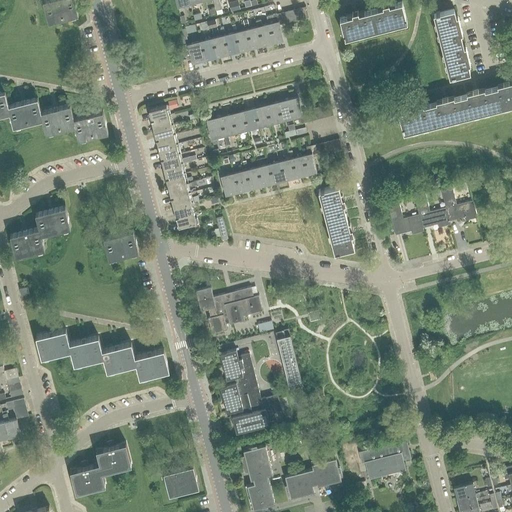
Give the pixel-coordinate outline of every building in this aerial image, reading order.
[(78,14),(74,0),(44,0),(43,0),(49,22),(78,14)] [(213,0),(216,10),(222,9),(219,0),(213,0)] [(238,0),(237,0),(229,2),(231,11),(240,9),(238,0)] [(370,10),(375,29),(391,25),(406,22),(407,21),(406,19),(407,19),(406,16),(405,16),(402,2),(397,3),(395,3),(389,5),(388,2),(388,3),(387,3),(387,4),(383,5),(383,4),(382,4),(382,7),(377,8),(375,8),(370,10)] [(306,6),(300,7),(303,18),(309,17),(306,6)] [(300,7),(294,9),(297,20),(303,18),(300,7)] [(294,9),(288,10),(291,21),(297,20),(294,9)] [(436,13),(434,14),(438,30),(438,32),(442,45),(461,39),(460,36),(460,32),(458,28),(461,27),(460,26),(459,26),(459,24),(458,22),(459,21),(457,21),(455,13),(454,9),(437,13),(437,12),(435,13),(436,13)] [(288,10),(283,12),(285,22),(291,21),(288,10)] [(344,17),(339,18),(343,32),(343,33),(344,36),(345,38),(346,37),(345,37),(360,33),(375,29),(370,10),(367,11),(365,11),(358,13),(357,10),(357,11),(357,12),(353,13),(352,12),(351,12),(352,15),(346,16),(344,17)] [(283,12),(277,13),(280,24),(285,22),(283,12)] [(273,14),(267,16),(268,24),(270,31),(273,30),(276,40),(283,39),(284,39),(280,24),(277,13),(273,14)] [(215,18),(206,21),(208,29),(217,26),(215,19),(215,18)] [(206,21),(200,22),(200,23),(202,30),(208,29),(206,21)] [(262,25),(257,27),(259,34),(262,33),(264,43),(276,40),(273,30),(270,31),(268,24),(262,25)] [(257,27),(246,29),(248,37),(250,36),(253,46),(264,43),(262,33),(259,34),(257,27)] [(246,29),(234,32),(236,40),(239,39),(241,49),(253,46),(250,36),(248,37),(246,29)] [(226,34),(223,35),(225,42),(227,42),(230,52),(241,49),(239,39),(236,40),(234,32),(226,34)] [(223,35),(211,38),(213,45),(216,45),(218,55),(230,52),(227,42),(225,42),(223,35)] [(211,38),(200,41),(202,48),(204,48),(207,58),(218,55),(216,45),(213,45),(211,38)] [(461,39),(442,45),(446,60),(450,76),(452,75),(452,76),(456,75),(455,74),(456,74),(470,71),(469,66),(466,58),(469,57),(468,56),(468,57),(467,54),(467,52),(467,51),(465,52),(463,43),(461,39)] [(187,43),(183,44),(187,59),(191,58),(192,63),(193,63),(192,62),(207,58),(204,48),(202,48),(200,41),(188,44),(188,43),(187,43)] [(511,103),(511,82),(509,83),(509,81),(508,81),(508,82),(506,83),(504,83),(503,82),(503,85),(497,86),(496,87),(491,88),(496,108),(497,108),(504,106),(511,104),(511,103)] [(496,108),(491,88),(487,89),(485,89),(479,91),(478,88),(478,89),(478,90),(476,90),(473,91),(473,90),(472,90),(473,93),(467,94),(465,95),(461,96),(466,116),(481,112),(496,108)] [(0,114),(10,112),(8,105),(8,104),(5,91),(0,91),(0,114)] [(293,109),(290,109),(292,117),(298,115),(300,123),(305,122),(302,111),(298,96),(297,96),(298,97),(290,99),(293,109)] [(434,102),(430,104),(435,124),(435,123),(450,120),(466,116),(461,96),(456,97),(455,97),(448,99),(448,97),(447,97),(447,98),(445,98),(443,99),(442,98),(442,100),(436,102),(434,102)] [(13,126),(42,119),(42,118),(41,111),(38,97),(23,101),(8,104),(8,105),(10,112),(13,126)] [(171,114),(170,109),(178,107),(176,99),(168,101),(168,104),(149,109),(152,118),(151,118),(151,119),(171,114)] [(282,112),(279,112),(281,119),(292,117),(290,109),(293,109),(290,99),(279,101),(282,112)] [(270,115),(268,115),(269,122),(281,119),(279,112),(282,112),(279,101),(267,104),(270,115)] [(46,132),(75,125),(73,117),(74,117),(70,104),(56,107),(41,111),(42,118),(42,119),(46,132)] [(259,117),(256,118),(258,125),(269,122),(268,115),(270,115),(267,104),(256,107),(259,117)] [(331,104),(325,105),(328,116),(333,114),(331,104)] [(420,127),(435,124),(430,104),(426,105),(424,105),(418,107),(417,104),(416,105),(416,106),(414,106),(412,107),(412,106),(411,106),(411,108),(406,110),(404,110),(399,112),(403,128),(403,130),(404,130),(404,132),(420,127)] [(325,105),(319,106),(322,117),(328,116),(325,105)] [(319,106),(313,108),(316,119),(322,117),(319,106)] [(247,120),(245,121),(246,128),(258,125),(256,118),(259,117),(256,107),(245,110),(247,120)] [(313,108),(307,109),(310,120),(316,119),(313,108)] [(305,110),(302,111),(305,122),(310,120),(307,109),(305,110)] [(88,114),(74,117),(73,117),(75,125),(78,139),(108,132),(103,110),(88,114)] [(236,123),(233,124),(235,131),(246,128),(245,121),(247,120),(245,110),(233,113),(236,123)] [(224,126),(222,127),(224,134),(235,131),(233,124),(236,123),(233,113),(222,116),(224,126)] [(154,129),(173,124),(171,114),(151,119),(151,120),(152,119),(154,129)] [(207,119),(206,119),(211,138),(212,138),(212,137),(224,134),(222,127),(224,126),(222,116),(207,120),(207,119)] [(156,138),(176,133),(173,124),(154,129),(157,138),(156,138)] [(178,143),(176,133),(156,138),(156,139),(157,139),(159,148),(178,143)] [(339,138),(333,139),(336,150),(342,148),(339,138)] [(333,139),(328,141),(330,151),(336,150),(333,139)] [(328,141),(322,142),(325,153),(330,151),(328,141)] [(322,142),(316,144),(319,154),(325,153),(322,142)] [(181,153),(179,143),(178,143),(159,148),(162,157),(161,157),(161,158),(181,153)] [(316,144),(310,145),(311,145),(313,156),(317,155),(319,154),(316,144)] [(308,154),(302,155),(304,163),(307,162),(309,172),(316,170),(317,171),(313,156),(311,145),(310,145),(306,146),(308,154)] [(162,158),(164,167),(183,162),(182,158),(181,153),(161,158),(162,158)] [(302,155),(291,158),(292,166),(295,165),(298,175),(309,172),(307,162),(304,163),(302,155)] [(291,158),(279,161),(281,169),(284,168),(286,178),(298,175),(295,165),(292,166),(291,158)] [(279,161),(268,164),(270,171),(272,171),(275,181),(286,178),(284,168),(281,169),(279,161)] [(186,172),(183,162),(164,167),(167,176),(166,177),(186,172)] [(268,164),(256,167),(258,174),(261,174),(263,184),(275,181),(272,171),(270,171),(268,164)] [(256,167),(245,170),(247,177),(249,177),(252,187),(263,184),(261,174),(258,174),(256,167)] [(245,170),(233,173),(235,180),(238,179),(241,190),(252,187),(249,177),(247,177),(245,170)] [(188,182),(186,172),(166,177),(166,178),(167,178),(169,187),(188,182)] [(221,175),(226,194),(226,193),(241,190),(238,179),(235,180),(233,173),(221,176),(221,175)] [(171,197),(191,191),(190,186),(188,182),(169,187),(172,196),(171,196),(171,197)] [(450,220),(465,216),(465,219),(477,217),(473,200),(457,204),(452,183),(441,186),(446,206),(450,224),(451,223),(450,220)] [(327,220),(347,215),(343,203),(346,203),(346,202),(345,202),(344,197),(345,197),(344,196),(342,197),(339,186),(339,184),(319,189),(319,190),(327,220)] [(423,226),(427,225),(438,223),(439,226),(450,224),(446,206),(430,210),(425,190),(414,193),(419,213),(423,230),(424,230),(423,226)] [(171,197),(172,197),(174,206),(193,201),(192,197),(191,191),(171,197)] [(217,195),(210,197),(212,204),(219,202),(217,195)] [(397,233),(411,229),(412,233),(423,230),(419,213),(403,217),(398,197),(387,199),(397,237),(398,237),(397,233)] [(193,201),(174,206),(177,215),(176,215),(176,216),(196,211),(193,201)] [(42,234),(71,227),(66,206),(51,209),(36,213),(40,227),(42,234)] [(198,221),(196,211),(176,216),(177,216),(179,226),(198,221)] [(228,238),(223,215),(216,217),(221,239),(228,238)] [(347,215),(327,220),(335,251),(355,246),(354,245),(351,234),(354,233),(354,232),(353,233),(352,228),(353,228),(352,227),(350,228),(347,215)] [(45,248),(42,234),(40,227),(26,230),(11,234),(16,255),(45,248)] [(104,237),(110,258),(139,250),(134,229),(119,233),(104,237)] [(20,288),(22,297),(30,295),(28,286),(20,288)] [(196,290),(201,309),(209,307),(211,316),(209,317),(213,332),(227,329),(226,323),(230,322),(230,323),(245,319),(244,314),(248,313),(263,310),(259,294),(254,295),(251,287),(251,286),(232,291),(230,291),(228,292),(214,295),(211,286),(196,290)] [(314,320),(321,318),(319,309),(312,311),(312,313),(313,316),(314,320)] [(273,328),(271,320),(258,323),(259,331),(273,328)] [(42,357),(71,349),(70,342),(66,328),(51,332),(37,336),(42,357)] [(279,347),(288,383),(297,381),(298,387),(303,386),(292,340),(288,328),(284,329),(285,335),(277,337),(279,347)] [(70,342),(71,349),(75,363),(104,356),(102,349),(99,335),(83,339),(70,342)] [(107,370),(136,363),(137,363),(135,356),(135,355),(132,342),(117,346),(102,349),(104,356),(107,370)] [(149,352),(135,355),(135,356),(137,363),(136,363),(140,377),(170,370),(164,348),(149,352)] [(282,411),(278,393),(261,397),(250,352),(240,355),(241,357),(238,357),(236,349),(227,351),(227,352),(220,353),(227,379),(229,378),(230,383),(228,383),(228,385),(221,387),(227,412),(233,411),(235,416),(232,416),(237,432),(249,429),(250,432),(264,428),(263,426),(269,424),(267,417),(268,417),(268,414),(282,411)] [(16,367),(5,370),(7,379),(19,376),(16,367)] [(428,370),(431,380),(437,378),(434,369),(431,370),(431,369),(429,370),(428,370)] [(20,381),(19,376),(7,379),(8,384),(8,385),(20,382),(20,381)] [(20,382),(8,385),(10,390),(21,387),(20,382)] [(23,393),(21,387),(10,390),(11,396),(23,393)] [(12,400),(14,406),(26,403),(24,397),(12,400)] [(15,412),(27,409),(26,404),(26,403),(14,406),(14,407),(15,412)] [(29,415),(27,409),(15,412),(17,418),(29,415)] [(21,434),(18,425),(17,418),(9,420),(7,413),(3,414),(5,421),(9,437),(21,434)] [(0,438),(9,437),(5,421),(0,421),(0,438)] [(309,453),(319,451),(312,421),(301,424),(307,447),(309,453)] [(405,469),(406,469),(402,455),(410,453),(411,457),(409,449),(408,450),(407,448),(409,448),(407,439),(359,451),(362,462),(365,461),(369,478),(370,478),(370,477),(387,473),(388,473),(388,472),(405,468),(405,469)] [(97,449),(100,462),(102,471),(103,471),(129,464),(129,465),(132,464),(126,442),(114,445),(113,440),(110,441),(107,441),(109,446),(97,449)] [(267,505),(272,504),(275,503),(268,475),(273,474),(265,444),(257,446),(257,444),(245,447),(245,449),(243,449),(245,455),(240,456),(244,472),(250,473),(252,483),(245,485),(252,509),(255,508),(256,510),(268,507),(267,505)] [(343,476),(340,465),(338,465),(335,453),(311,460),(313,468),(285,475),(287,483),(285,484),(288,495),(290,495),(291,497),(315,491),(313,486),(341,479),(341,477),(343,476)] [(106,484),(103,471),(102,471),(100,462),(88,465),(87,460),(84,461),(82,461),(83,466),(71,469),(76,492),(103,485),(104,485),(106,484)] [(175,463),(176,468),(164,471),(170,493),(173,493),(173,492),(199,485),(193,463),(182,466),(181,461),(178,462),(175,463)] [(511,464),(504,467),(501,468),(505,481),(510,479),(511,483),(511,484),(511,483),(511,464)] [(472,481),(454,486),(455,486),(457,497),(475,493),(472,481)] [(475,493),(457,497),(457,498),(458,498),(460,508),(459,509),(478,504),(475,493)]
